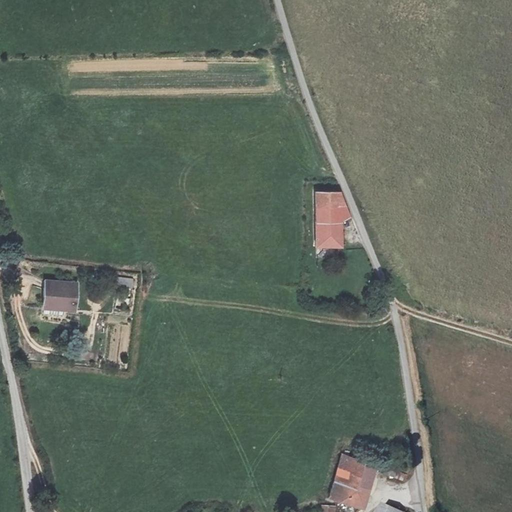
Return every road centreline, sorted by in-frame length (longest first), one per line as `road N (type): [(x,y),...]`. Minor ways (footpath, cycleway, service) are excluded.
road 1 (unclassified): [(277,0),(395,322),(419,502)]
road 2 (unclassified): [(31,511),(0,316)]
